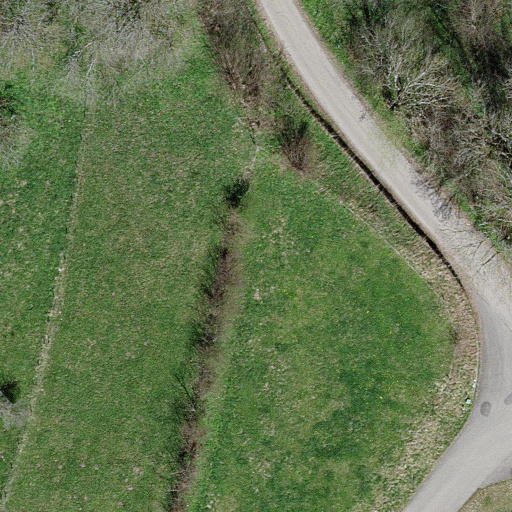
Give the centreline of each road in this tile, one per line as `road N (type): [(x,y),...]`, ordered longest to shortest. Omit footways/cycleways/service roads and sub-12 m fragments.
road 1 (residential): [(420,0),(511,198)]
road 2 (residential): [(511,334),(491,481),(462,511)]
